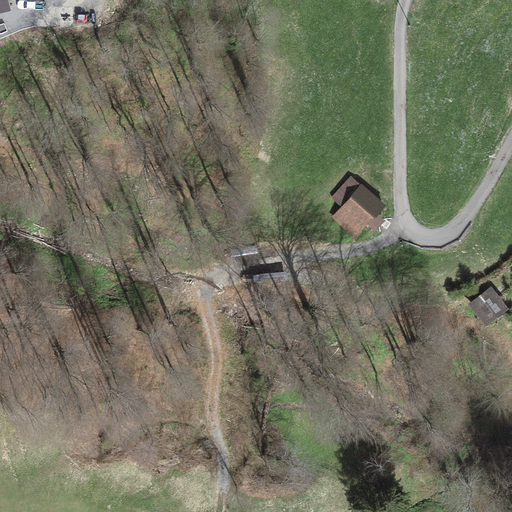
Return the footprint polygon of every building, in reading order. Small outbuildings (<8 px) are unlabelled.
[(10,0),(12,27),(43,25),(41,0),(10,0)] [(70,18),(67,23),(68,32),(92,13),(80,0),(75,0),(63,10),(70,18)] [(332,199),(338,213),(362,187),(352,177),(332,199)] [(334,218),(353,236),(382,205),(362,187),(338,213),(334,218)] [(491,291),(473,305),(487,322),(504,308),(491,291)]
